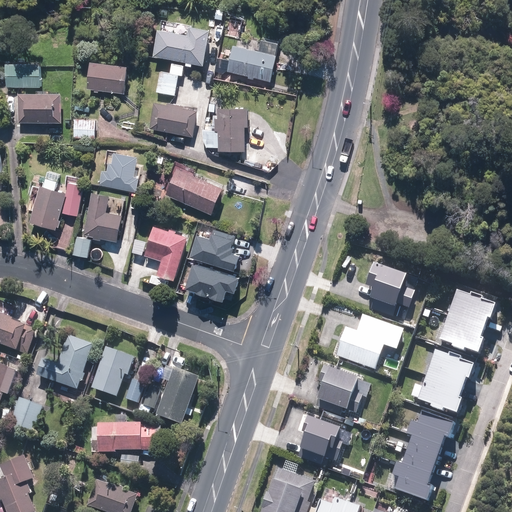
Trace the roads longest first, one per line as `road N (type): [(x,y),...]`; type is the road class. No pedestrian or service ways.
road 1 (secondary): [(365,0),(343,117),(258,350)]
road 2 (residential): [(258,350),(0,263)]
road 3 (residential): [(452,511),(511,342)]
road 4 (secondary): [(258,350),(206,511)]
